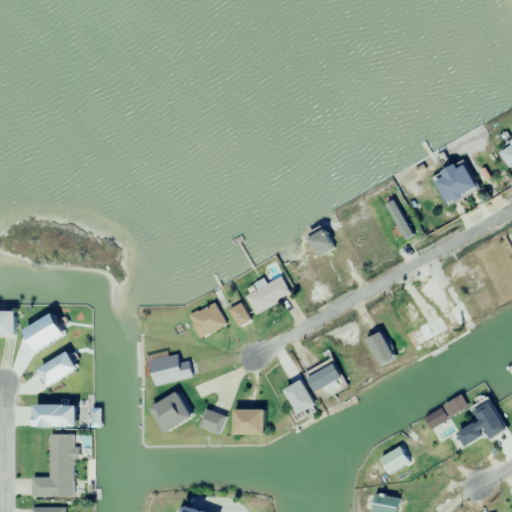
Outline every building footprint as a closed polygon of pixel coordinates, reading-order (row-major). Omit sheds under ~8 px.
[(511,166),(511,137),(496,149),(509,168),(511,166)] [(428,176),(443,207),(476,191),(461,160),(428,176)] [(306,237),(317,257),(333,249),(322,229),(306,237)] [(246,295),(254,313),(291,296),(282,277),(246,295)] [(457,326),(469,317),(458,302),(446,310),(457,326)] [(189,314),(198,337),(226,326),(216,303),(189,314)] [(229,309),(237,326),(250,320),(241,303),(229,309)] [(0,335),(12,336),(12,311),(0,311),(0,335)] [(446,330),(437,314),(400,334),(409,350),(446,330)] [(395,359),(379,331),(364,340),(380,367),(395,359)] [(148,361),(154,386),(191,377),(187,360),(179,362),(177,354),(148,361)] [(305,378),(314,393),(341,378),(332,362),(305,378)] [(282,389),(296,414),(313,405),(300,380),(282,389)] [(190,417),(175,392),(148,408),(163,433),(190,417)] [(506,430),(486,398),(470,408),(490,441),(506,430)] [(226,416),(205,409),(199,427),(220,434),(226,416)] [(263,409),(232,409),(232,434),(263,434),(263,409)] [(482,437),(474,423),(456,434),(464,447),(482,437)] [(49,478),(32,478),(32,497),(73,497),(73,433),(49,433),(49,478)] [(372,511),(396,511),(399,498),(373,493),(369,511),(372,511)]
